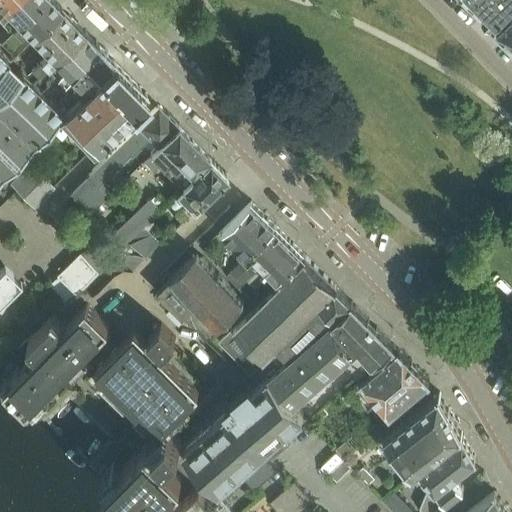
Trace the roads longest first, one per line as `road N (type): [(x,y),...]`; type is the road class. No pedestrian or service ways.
road 1 (residential): [(511,450),(431,329),(260,159)]
road 2 (residential): [(260,159),(103,0)]
road 3 (residential): [(140,313),(135,282),(260,159)]
